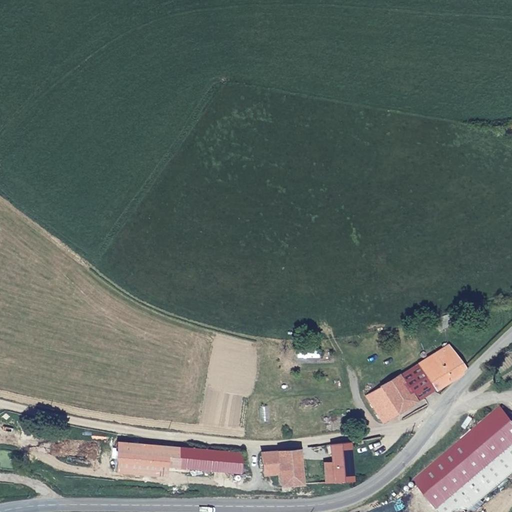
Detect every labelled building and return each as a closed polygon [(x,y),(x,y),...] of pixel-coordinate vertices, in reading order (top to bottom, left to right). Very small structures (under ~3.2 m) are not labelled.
[(456,322),(450,311),(434,320),(440,331),(456,322)] [(429,369),(455,352),(449,344),(423,360),(429,369)] [(432,390),(466,369),(455,352),(429,369),(433,373),(435,377),(427,382),(432,390)] [(425,379),(433,373),(429,369),(423,360),(401,375),(410,389),(417,384),(425,379)] [(427,382),(435,377),(433,373),(425,379),(427,382)] [(417,401),(410,389),(401,375),(381,387),(398,413),(417,401)] [(425,396),(417,384),(410,389),(417,401),(425,396)] [(398,413),(381,387),(366,397),(383,423),(398,413)] [(439,511),(467,511),(511,476),(511,418),(503,407),(413,479),(439,511)] [(354,479),(351,441),(332,443),(334,461),(327,461),(327,465),(328,482),(354,479)] [(242,471),(243,451),(116,442),(114,472),(217,479),(218,470),(242,471)] [(304,483),(302,448),(263,451),(265,474),(281,472),(282,484),(304,483)]
